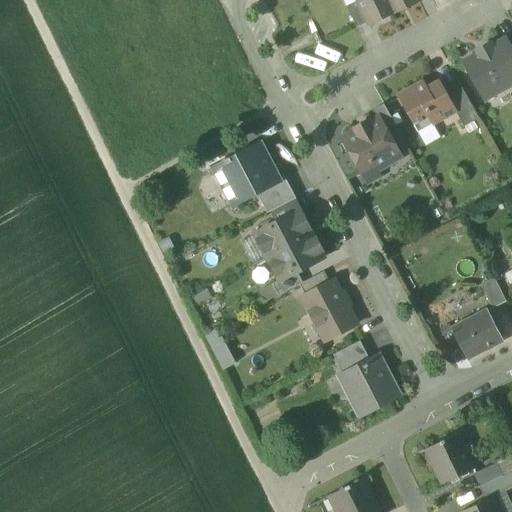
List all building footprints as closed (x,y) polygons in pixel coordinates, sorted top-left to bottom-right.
[(369,24),(393,13),(386,0),(356,0),(357,1),(367,22),(369,24)] [(386,0),(393,13),(418,1),(417,0),(386,0)] [(345,6),(355,28),(367,22),(357,1),(345,6)] [(480,97),(486,99),(511,83),(511,56),(505,44),(503,41),(465,62),(475,79),(473,85),(480,97)] [(397,97),(415,129),(430,121),(432,125),(454,112),(456,111),(447,96),(439,82),(426,89),(423,83),(397,97)] [(454,112),(463,128),(478,119),(461,88),(447,96),(456,111),(454,112)] [(378,119),(390,142),(401,136),(383,104),(372,111),(377,119),(378,119)] [(372,164),(376,171),(399,158),(390,142),(378,119),(377,119),(368,124),(367,125),(369,128),(358,134),(356,131),(355,132),(342,139),(351,155),(349,162),(353,168),(360,171),(372,164)] [(440,139),(432,125),(430,121),(415,129),(426,147),(440,139)] [(354,130),(355,132),(356,131),(358,134),(369,128),(367,125),(368,124),(367,122),(354,130)] [(213,168),(232,206),(255,194),(279,182),(278,180),(259,144),(213,168)] [(266,214),(270,212),(292,200),(295,199),(284,177),(278,180),(279,182),(255,194),(266,214)] [(298,211),(292,200),(270,212),(275,223),(298,211)] [(254,234),(266,258),(310,235),(308,231),(310,230),(299,210),(298,211),(275,223),(254,234)] [(252,265),(266,258),(254,234),(240,242),(252,265)] [(313,240),(310,235),(266,258),(278,281),(279,282),(296,273),(323,259),(320,253),(322,251),(315,239),(313,240)] [(299,285),(304,296),(329,283),(323,272),(302,283),(299,285)] [(271,284),(277,296),(299,285),(302,283),(296,273),(279,282),(278,281),(271,284)] [(480,286),(491,309),(505,302),(494,279),(480,286)] [(301,297),(324,342),(356,325),(333,281),(329,283),(304,296),(301,297)] [(277,296),(271,284),(258,291),(264,303),(277,296)] [(207,289),(188,299),(193,308),(212,299),(207,289)] [(451,330),(466,360),(502,341),(487,311),(451,330)] [(217,328),(203,335),(222,371),(235,364),(217,328)] [(333,355),(343,375),(369,361),(359,342),(333,355)] [(347,394),(359,416),(398,396),(377,357),(369,361),(343,375),(349,387),(347,394)] [(339,377),(347,394),(349,387),(343,375),(339,377)] [(432,465),(442,486),(473,470),(463,450),(460,451),(453,436),(438,443),(439,447),(430,452),(436,463),(432,465)] [(427,454),(432,465),(436,463),(430,452),(427,454)] [(511,457),(495,465),(500,477),(511,471),(511,457)] [(474,475),(480,487),(500,477),(495,465),(474,475)] [(511,471),(500,477),(480,487),(487,502),(494,498),(495,499),(511,491),(511,471)] [(376,511),(361,483),(333,497),(340,510),(335,511),(376,511)] [(465,511),(500,511),(495,499),(494,498),(487,502),(465,511)]
